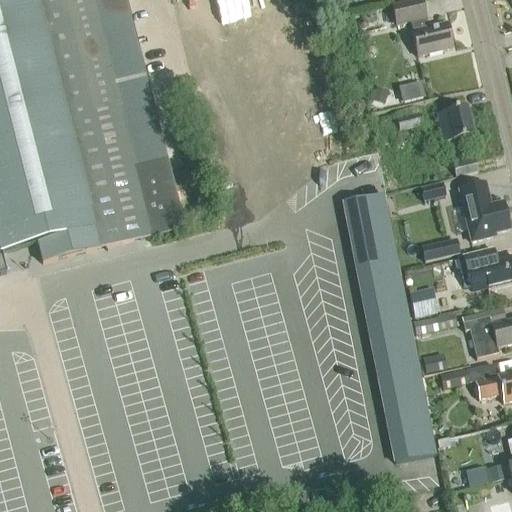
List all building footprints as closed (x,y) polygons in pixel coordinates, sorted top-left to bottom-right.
[(0,0),(0,277),(5,276),(0,256),(0,255),(36,247),(42,268),(185,231),(124,0),(0,0)] [(408,25),(411,34),(410,34),(416,60),(451,51),(444,26),(426,31),(418,2),(389,9),(394,29),(408,25)] [(404,102),(426,98),(423,83),(401,87),(404,102)] [(443,146),(473,138),(465,109),(436,117),(443,146)] [(393,116),(395,124),(390,125),(393,136),(389,137),(391,145),(424,137),(419,118),(416,118),(414,111),(393,116)] [(476,175),(473,162),(452,167),(455,180),(476,175)] [(420,192),(423,205),(444,200),(441,186),(420,192)] [(495,236),(508,233),(501,206),(490,208),(485,186),(457,193),(470,245),(495,238),(495,236)] [(370,201),(342,206),(352,254),(391,246),(386,223),(375,225),(370,201)] [(420,251),(423,265),(458,258),(455,244),(420,251)] [(391,246),(352,254),(357,277),(396,270),(391,246)] [(420,251),(398,255),(400,269),(423,265),(420,251)] [(481,255),(458,261),(461,273),(464,288),(468,291),(473,290),(473,292),(484,289),(485,293),(511,285),(511,259),(496,263),(493,253),(481,255)] [(396,270),(357,277),(361,301),(400,293),(396,270)] [(432,292),(406,297),(411,321),(437,316),(432,292)] [(400,293),(361,301),(366,324),(405,317),(400,293)] [(337,337),(346,335),(341,305),(332,306),(337,337)] [(496,352),(511,347),(511,321),(505,324),(502,310),(460,321),(464,335),(468,334),(475,363),(498,357),(496,352)] [(405,317),(366,324),(371,348),(410,340),(405,317)] [(455,330),(452,317),(412,326),(415,339),(455,330)] [(305,344),(323,343),(320,319),(303,321),(305,344)] [(410,340),(371,348),(375,371),(414,364),(410,340)] [(445,372),(442,357),(421,361),(424,376),(445,372)] [(414,364),(375,371),(380,395),(419,387),(414,364)] [(442,392),(468,386),(473,385),(477,404),(499,399),(500,406),(511,403),(511,375),(494,379),(492,368),(439,380),(442,392)] [(366,375),(314,384),(327,456),(347,452),(349,463),(380,457),(366,375)] [(419,387),(380,395),(385,419),(424,411),(419,387)] [(424,411),(385,419),(390,442),(429,434),(424,411)] [(429,434),(390,442),(394,466),(434,459),(429,434)] [(502,470),(485,474),(488,487),(505,482),(502,470)] [(511,511),(511,500),(492,504),(493,511),(511,511)]
